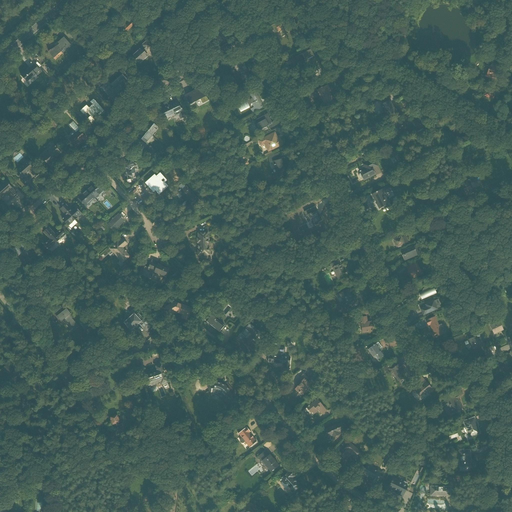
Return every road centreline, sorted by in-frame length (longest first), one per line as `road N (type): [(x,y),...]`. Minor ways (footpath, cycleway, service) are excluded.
road 1 (residential): [(389,511),(327,475),(228,360),(178,345),(65,376),(19,320)]
road 2 (residential): [(459,372),(428,364),(415,351),(256,36)]
road 3 (residential): [(511,144),(256,0)]
road 4 (residential): [(90,156),(152,89),(256,36)]
road 5 (residential): [(484,511),(500,476),(502,415),(484,386),(459,372)]
